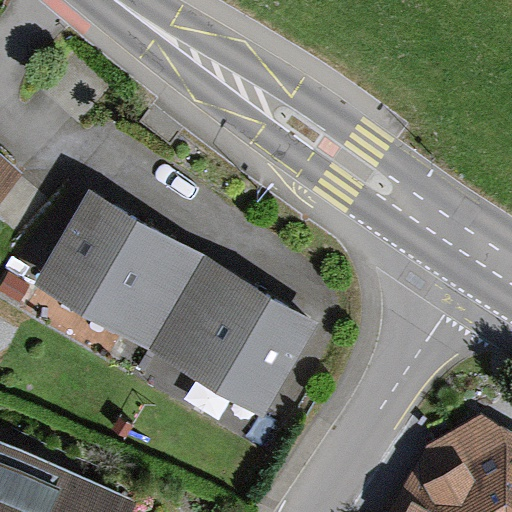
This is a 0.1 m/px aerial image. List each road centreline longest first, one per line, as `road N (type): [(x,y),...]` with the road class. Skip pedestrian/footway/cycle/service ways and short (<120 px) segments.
road 1 (tertiary): [(117,0),(483,258)]
road 2 (residential): [(483,258),(302,511)]
